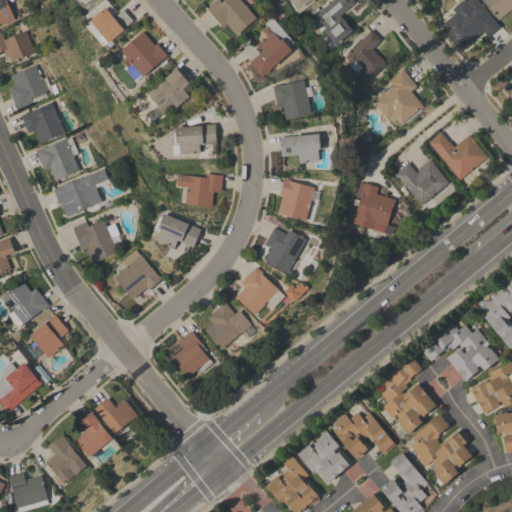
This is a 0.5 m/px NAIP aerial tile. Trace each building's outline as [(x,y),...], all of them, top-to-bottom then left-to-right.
[(0,0),(5,0),(14,19),(0,24),(0,0)] [(240,0),(256,17),(236,35),(226,23),(223,27),(206,8),(214,0),(219,0),(221,2),(223,0),(240,0)] [(310,0),(298,8),(297,7),(295,8),(289,0),(310,0)] [(331,0),(353,0),(355,2),(340,15),(352,30),(344,37),(343,36),(335,44),(322,29),(325,27),(314,15),(331,0)] [(469,42),(470,43),(461,50),(440,25),(457,11),(454,7),(462,0),(463,1),(464,0),(477,0),(499,26),(487,36),(483,31),(469,42)] [(511,0),(511,7),(497,19),(481,0),(511,0)] [(85,24),(105,7),(114,17),(123,9),(133,20),(124,28),(125,29),(110,42),(109,41),(103,45),(98,39),(85,24)] [(262,76),(249,62),(263,50),(257,44),(267,36),(262,30),(267,25),(264,22),(271,17),(294,43),(290,46),(292,50),(262,76)] [(364,85),(365,87),(362,90),(361,88),(358,91),(349,82),(349,81),(348,80),(355,73),(349,66),(351,64),(344,56),(345,56),(343,54),(346,51),(347,53),(370,29),(380,40),(372,48),(386,63),(364,85)] [(33,52),(25,56),(26,57),(22,59),(21,57),(10,62),(8,56),(5,57),(2,50),(0,50),(0,33),(2,33),(4,39),(24,30),(33,52)] [(144,76),(143,75),(136,81),(124,68),(127,66),(122,60),(126,56),(121,50),(142,31),(155,45),(157,43),(167,55),(144,76)] [(8,87),(14,84),(10,75),(34,65),(36,69),(37,69),(39,73),(38,74),(40,78),(42,77),(46,86),(54,83),(58,92),(52,95),(52,94),(33,102),(32,102),(17,108),(8,87)] [(190,82),(182,89),(189,96),(174,109),(172,106),(163,114),(162,113),(152,122),(147,116),(157,107),(156,107),(158,105),(148,93),(176,67),(190,82)] [(416,85),(410,90),(423,106),(418,110),(418,109),(400,124),(400,123),(394,127),(372,101),(391,85),(387,81),(397,73),(396,72),(401,68),(416,85)] [(310,114),(285,119),(283,106),(277,107),(272,85),(281,84),(281,85),(285,84),(284,78),(301,73),(303,80),(303,79),(310,114)] [(64,132),(40,142),(35,129),(27,132),(20,115),(51,102),(64,132)] [(200,125),(200,124),(215,123),(216,143),(200,144),(200,152),(180,154),(180,153),(173,153),(171,131),(176,131),(175,127),(200,125)] [(440,131),(447,141),(449,141),(453,146),(469,134),(487,156),(459,180),(428,141),(440,131)] [(319,134),(323,134),(324,148),(318,149),(319,160),(305,161),(305,162),(299,163),(298,154),(281,156),(279,137),(319,133),(319,134)] [(44,146),(44,147),(65,138),(65,139),(70,137),(77,153),(72,155),(78,170),(54,180),(49,168),(44,170),(35,150),(44,146)] [(416,172),(418,171),(416,169),(430,158),(434,163),(433,164),(448,182),(421,205),(397,177),(393,173),(407,162),(416,172)] [(109,181),(95,187),(101,201),(92,205),(92,204),(76,211),(76,212),(66,216),(61,204),(60,205),(53,189),(64,184),(64,185),(103,168),(109,181)] [(205,176),(205,173),(222,175),(220,192),(213,191),(211,206),(185,203),(187,186),(176,185),(177,173),(205,176)] [(313,190),(319,192),(316,201),(310,200),(305,220),(277,213),(282,195),(279,194),(283,177),(290,179),(289,180),(314,187),(313,190)] [(387,224),(396,227),(393,235),(351,222),(357,205),(352,204),(354,199),(358,200),(359,196),(355,195),(359,181),(378,187),(375,193),(382,195),(382,194),(395,198),(387,224)] [(163,217),(164,213),(187,223),(201,229),(193,247),(178,240),(174,247),(156,239),(159,232),(153,229),(159,215),(163,217)] [(106,226),(113,223),(118,234),(117,234),(121,244),(115,247),(117,252),(92,262),(87,248),(82,250),(72,227),(86,222),(88,226),(103,219),(103,220),(106,226)] [(264,244),(273,227),(286,234),(288,229),(306,239),(287,273),(263,260),(270,247),(264,244)] [(0,240),(9,237),(14,251),(5,255),(10,269),(0,272),(0,240)] [(126,266),(121,260),(134,249),(140,255),(140,254),(157,274),(158,274),(161,278),(148,289),(146,286),(132,299),(113,277),(126,266)] [(277,290),(283,296),(272,308),(266,303),(255,315),(236,297),(245,287),(240,282),(256,266),(261,271),(260,272),(278,289),(277,290)] [(511,313),(509,310),(508,311),(506,308),(504,310),(509,316),(507,318),(511,324),(510,325),(511,327),(511,346),(510,348),(483,316),(490,310),(485,304),(493,297),(489,292),(500,283),(503,287),(507,284),(505,282),(509,279),(508,278),(511,274),(511,313)] [(16,327),(6,314),(12,310),(1,297),(22,280),(30,291),(35,287),(48,305),(42,310),(41,309),(22,324),(22,323),(16,327)] [(302,293),(302,294),(294,301),(284,291),(291,283),(295,287),(301,282),(308,287),(307,287),(308,288),(302,293)] [(253,327),(251,335),(246,339),(241,333),(221,349),(204,329),(212,323),(207,317),(225,302),(235,313),(239,310),(251,324),(251,325),(253,327)] [(35,357),(26,346),(33,340),(29,335),(54,313),(68,330),(58,339),(63,344),(48,357),(43,350),(35,357)] [(458,329),(464,324),(471,332),(476,328),(486,339),(481,343),(484,346),(486,344),(489,348),(490,348),(499,358),(484,370),(481,367),(465,381),(447,359),(459,349),(457,348),(460,345),(459,343),(452,349),(449,346),(444,350),(443,349),(438,353),(439,354),(434,359),(433,358),(432,359),(431,359),(429,360),(420,349),(453,323),(458,329)] [(178,341),(191,330),(202,343),(202,344),(207,350),(204,352),(213,363),(201,372),(198,368),(188,377),(167,352),(179,342),(178,341)] [(399,438),(394,432),(401,426),(398,423),(399,422),(397,419),(399,417),(396,414),(391,417),(382,406),(388,402),(381,393),(375,398),(371,392),(382,383),(382,382),(414,355),(423,366),(420,369),(420,370),(415,374),(415,373),(410,378),(411,379),(405,383),(407,386),(401,391),(402,393),(405,391),(407,393),(411,389),(411,388),(417,383),(436,405),(419,419),(422,422),(407,434),(406,432),(399,438)] [(7,412),(0,403),(0,370),(10,361),(15,368),(23,362),(34,375),(34,374),(41,382),(7,412)] [(511,363),(511,373),(509,375),(511,382),(511,383),(511,402),(504,407),(502,403),(484,413),(477,401),(476,402),(469,389),(484,381),(483,378),(490,375),(488,372),(511,361),(511,363)] [(137,415),(114,434),(94,408),(107,397),(115,407),(125,399),(137,415)] [(100,421),(99,422),(112,438),(89,457),(75,440),(80,437),(79,436),(85,431),(78,422),(91,411),(100,421)] [(390,439),(390,438),(395,444),(384,453),(383,452),(382,452),(381,451),(372,440),(371,441),(367,436),(364,438),(359,432),(357,433),(359,436),(358,437),(367,449),(355,459),(332,430),(333,429),(330,426),(334,423),(333,422),(344,413),(348,418),(357,411),(362,418),(369,412),(390,439)] [(511,451),(505,453),(501,432),(497,433),(493,414),(506,411),(507,413),(511,412),(511,414),(511,451)] [(440,416),(441,415),(444,418),(443,419),(444,421),(445,420),(448,423),(447,424),(449,426),(438,435),(439,436),(436,438),(438,441),(437,441),(439,444),(444,439),(445,441),(459,430),(468,441),(463,445),(472,455),(455,469),(458,472),(443,484),(434,474),(435,473),(432,469),(436,466),(431,460),(424,466),(417,458),(419,456),(410,445),(414,441),(411,437),(439,414),(440,416)] [(339,446),(337,447),(340,451),(339,452),(349,464),(327,482),(326,481),(325,482),(315,469),(312,472),(296,454),(308,444),(311,448),(315,445),(314,443),(317,440),(316,440),(326,431),(339,446)] [(47,446),(62,434),(70,443),(69,444),(87,465),(75,475),(69,467),(67,469),(73,476),(64,484),(45,461),(54,454),(47,446)] [(421,489),(426,495),(417,502),(422,508),(417,511),(399,511),(379,488),(391,478),(401,490),(402,489),(404,491),(407,489),(401,483),(404,481),(399,475),(401,474),(396,469),(396,470),(391,465),(392,464),(390,461),(401,452),(427,483),(421,489)] [(308,474),(305,477),(309,482),(307,484),(316,495),(317,494),(319,497),(308,506),(307,505),(306,505),(306,506),(304,508),(303,508),(301,510),(299,511),(293,511),(286,502),(285,503),(283,501),(280,503),(265,485),(276,475),(280,479),(283,476),(282,474),(283,473),(279,469),(284,464),(283,462),(291,455),(308,474)] [(48,504),(19,511),(17,507),(8,475),(23,471),(25,479),(41,475),(48,499),(47,499),(48,504)] [(351,511),(357,506),(356,506),(360,503),(363,501),(363,500),(367,497),(367,498),(373,493),(386,509),(389,506),(393,511),(351,511)]
